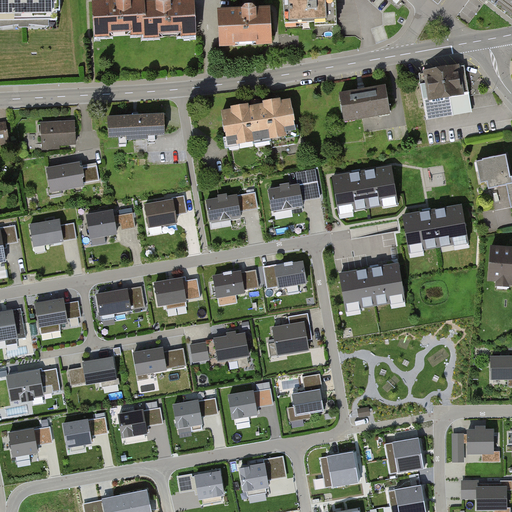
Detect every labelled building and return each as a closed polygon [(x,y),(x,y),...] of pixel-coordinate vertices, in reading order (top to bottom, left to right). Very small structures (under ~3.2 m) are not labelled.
[(56,0),(0,0),(0,21),(57,22),(56,0)] [(141,0),(104,0),(91,1),(93,34),(143,31),(142,3),(141,0)] [(193,32),(191,0),(142,3),(143,31),(144,35),(193,32)] [(284,0),(286,20),(313,18),(313,22),(334,21),(332,0),(284,0)] [(267,8),(217,11),(219,44),(269,41),(267,8)] [(462,66),(417,72),(425,122),(451,118),(448,97),(467,95),(462,66)] [(384,89),(339,95),(342,117),(387,111),(384,89)] [(290,99),(220,111),(226,143),(295,130),(290,99)] [(162,115),(106,117),(106,136),(163,134),(162,115)] [(0,144),(10,142),(7,121),(0,122),(0,144)] [(75,122),(43,123),(44,149),(76,148),(75,122)] [(504,155),(473,161),(478,189),(509,183),(504,155)] [(393,162),(332,173),(339,215),(400,205),(393,162)] [(78,164),(44,170),(48,193),(82,187),(78,164)] [(298,181),(268,186),(273,213),(303,207),(298,181)] [(236,192),(206,197),(211,224),(241,219),(236,192)] [(187,213),(184,195),(174,197),(177,215),(187,213)] [(173,197),(144,203),(149,229),(178,224),(173,197)] [(409,253),(472,242),(464,201),(402,213),(409,253)] [(112,210),(85,215),(90,239),(116,234),(112,210)] [(133,213),(120,215),(123,230),(136,227),(133,213)] [(62,220),(29,225),(34,260),(68,254),(62,220)] [(18,242),(15,225),(4,227),(7,244),(18,242)] [(3,229),(0,229),(0,264),(9,263),(3,229)] [(511,247),(489,246),(487,280),(511,281),(511,247)] [(400,259),(339,270),(347,313),(407,302),(400,259)] [(304,260),(274,266),(278,289),(308,283),(304,260)] [(274,266),(263,268),(267,289),(278,287),(274,266)] [(240,270),(213,275),(217,299),(244,294),(240,270)] [(259,288),(256,270),(242,272),(245,290),(259,288)] [(181,277),(154,282),(158,307),(186,302),(181,277)] [(200,298),(197,279),(184,281),(188,300),(200,298)] [(145,307),(141,286),(130,288),(134,309),(145,307)] [(127,288),(95,294),(99,315),(131,310),(127,288)] [(65,298),(36,303),(41,327),(69,322),(65,298)] [(82,316),(79,301),(67,304),(70,318),(82,316)] [(12,312),(0,313),(0,340),(17,338),(17,340),(27,338),(22,311),(13,313),(12,312)] [(304,322),(273,328),(278,356),(309,350),(304,322)] [(246,335),(215,341),(219,366),(251,360),(246,335)] [(206,342),(190,345),(193,363),(209,360),(206,342)] [(182,350),(165,353),(168,373),(186,370),(182,350)] [(162,351),(133,356),(137,382),(166,376),(162,351)] [(511,357),(492,358),(492,379),(511,378),(511,357)] [(115,359),(85,365),(89,389),(120,384),(115,359)] [(41,369),(6,375),(11,403),(45,397),(41,369)] [(83,369),(69,371),(72,388),(86,385),(83,369)] [(58,371),(43,374),(46,387),(52,386),(53,393),(61,391),(58,371)] [(320,374),(302,377),(304,387),(305,390),(322,387),(320,374)] [(260,406),(274,404),(271,389),(257,391),(260,406)] [(321,389),(292,394),(295,416),(324,411),(321,389)] [(233,418),(257,414),(253,392),(230,396),(233,418)] [(204,416),(218,413),(216,399),(202,401),(204,416)] [(147,403),(148,409),(160,407),(158,400),(147,403)] [(192,432),(203,430),(198,402),(174,406),(178,428),(191,426),(192,432)] [(150,425),(163,423),(161,408),(147,411),(150,425)] [(123,437),(147,433),(143,411),(119,416),(123,437)] [(95,435),(108,432),(106,418),(92,420),(95,435)] [(68,447),(91,443),(87,421),(64,425),(68,447)] [(39,444),(53,442),(50,427),(37,430),(39,444)] [(477,431),(469,431),(469,453),(493,453),(493,431),(485,431),(485,428),(477,428),(477,431)] [(14,456),(37,452),(34,430),(10,434),(14,456)] [(463,434),(454,435),(454,462),(463,462),(463,434)] [(393,443),(396,458),(422,454),(419,438),(393,443)] [(327,456),(330,472),(356,467),(354,452),(327,456)] [(396,458),(398,473),(424,469),(422,454),(396,458)] [(282,459),(268,461),(271,479),(285,476),(282,459)] [(265,465),(241,468),(245,491),(268,487),(265,465)] [(330,472),(333,487),(359,483),(356,467),(330,472)] [(220,472),(196,476),(200,499),(224,495),(220,472)] [(195,489),(192,475),(178,477),(181,492),(195,489)] [(501,487),(479,488),(478,482),(462,482),(463,498),(478,498),(478,510),(507,509),(506,490),(511,489),(511,481),(501,481),(501,487)] [(396,490),(398,505),(424,500),(422,485),(396,490)] [(150,500),(148,490),(121,495),(122,500),(124,511),(148,511),(146,501),(150,500)] [(124,511),(122,500),(103,503),(105,511),(124,511)] [(398,505),(399,511),(426,511),(424,500),(398,505)] [(101,511),(99,501),(84,505),(85,511),(101,511)]
